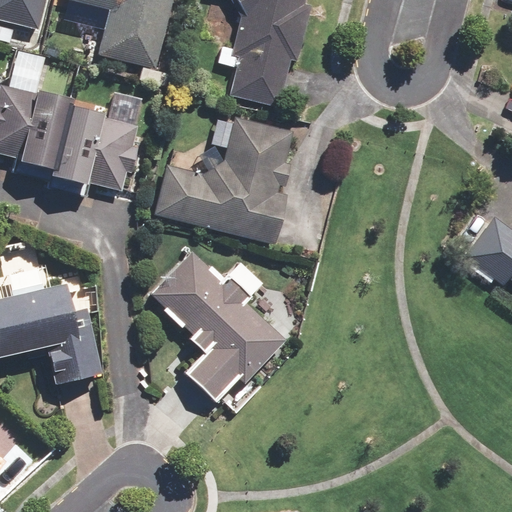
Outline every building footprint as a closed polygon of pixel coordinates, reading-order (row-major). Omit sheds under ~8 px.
[(0,0),(0,19),(36,28),(42,0),(0,0)] [(154,67),(170,0),(65,0),(107,10),(97,54),(154,67)] [(302,4),(303,0),(244,0),(231,57),(238,58),(229,93),(278,105),(289,60),(294,62),(308,5),(302,4)] [(70,103),(0,85),(0,156),(50,168),(48,175),(119,192),(136,124),(68,107),(70,103)] [(165,165),(152,215),(274,245),(287,196),(280,194),(287,164),(282,163),(290,130),(234,117),(218,179),(165,165)] [(468,250),(511,282),(511,231),(493,217),(468,250)] [(283,339),(189,252),(147,296),(203,348),(181,372),(213,402),(236,377),(243,383),(283,339)] [(63,283),(0,297),(0,355),(44,345),(53,385),(97,374),(82,309),(70,312),(63,283)]
